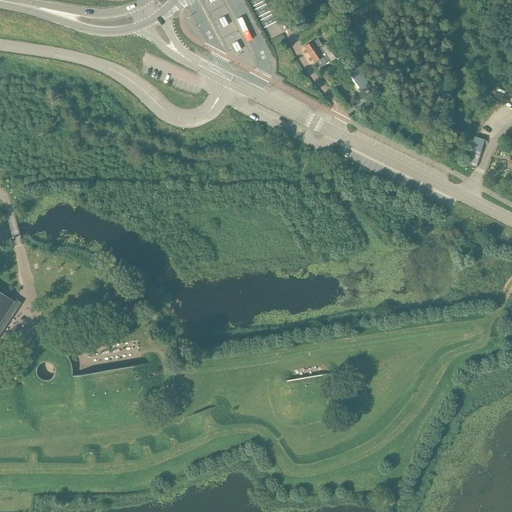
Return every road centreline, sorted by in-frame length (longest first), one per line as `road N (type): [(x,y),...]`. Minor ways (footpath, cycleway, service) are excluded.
road 1 (tertiary): [(511,221),(227,79)]
road 2 (unclassified): [(0,46),(113,71),(174,118),(207,112),(227,79)]
road 3 (secondary): [(13,2),(93,31),(152,21)]
road 4 (secondary): [(141,4),(108,15),(13,2)]
